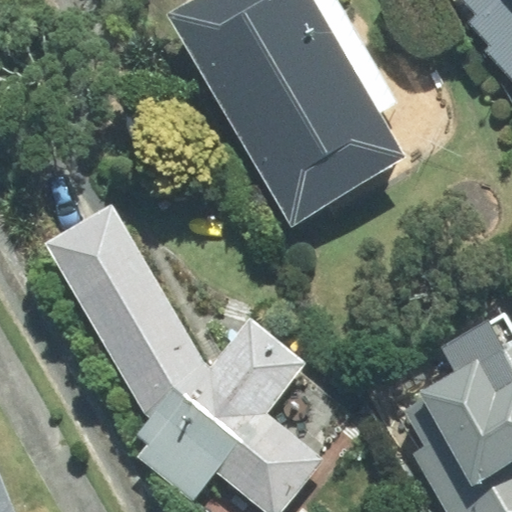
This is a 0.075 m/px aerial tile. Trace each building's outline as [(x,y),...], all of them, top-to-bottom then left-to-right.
[(219,0),(177,24),(299,233),(417,165),(389,116),(407,106),(346,0),(219,0)] [(511,0),(458,0),(485,27),(475,37),(511,75),(511,0)] [(246,316),(210,361),(124,213),(55,254),(154,424),(143,443),(158,454),(148,466),(203,510),(226,482),(263,511),(294,511),(331,467),(274,422),(315,371),(246,316)] [(511,511),(511,405),(510,407),(494,377),(432,411),(463,467),(437,482),(453,511),(511,511)] [(0,511),(29,511),(0,435),(0,511)]
